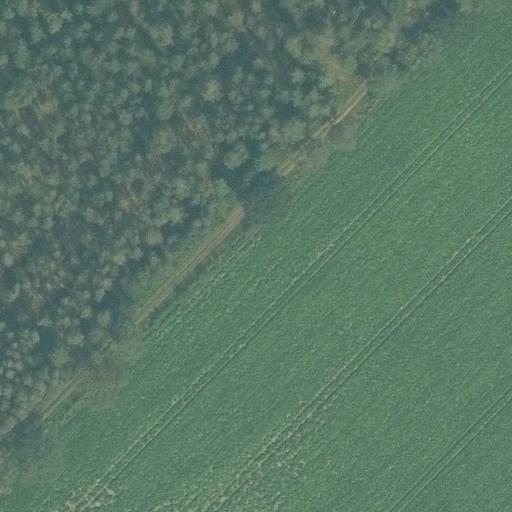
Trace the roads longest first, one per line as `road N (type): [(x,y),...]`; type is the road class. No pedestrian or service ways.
road 1 (track): [(0,445),(353,85)]
road 2 (track): [(437,0),(353,85),(261,0)]
